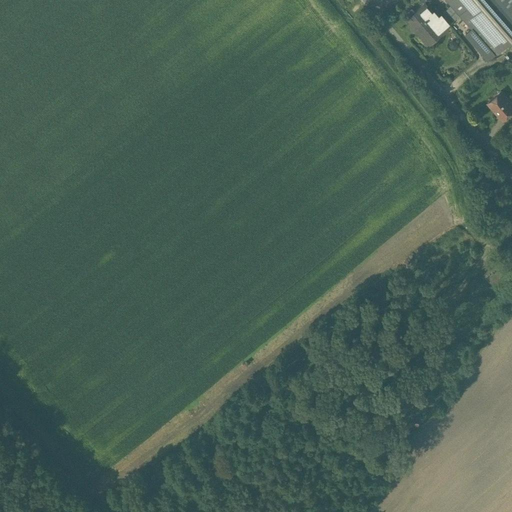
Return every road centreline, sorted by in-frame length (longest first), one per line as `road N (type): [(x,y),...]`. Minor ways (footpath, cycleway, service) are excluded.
road 1 (track): [(511,221),(447,300),(198,500)]
road 2 (unclassified): [(511,169),(370,0)]
